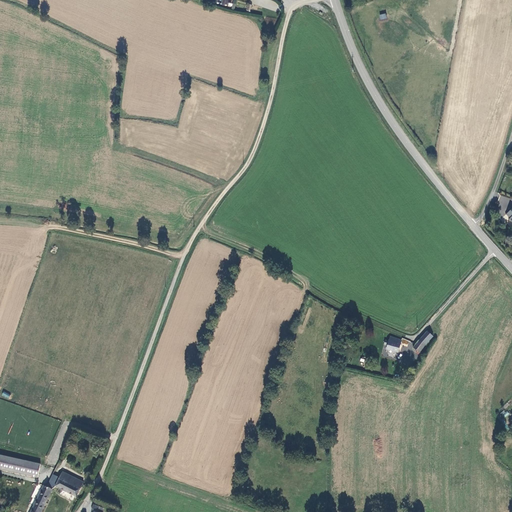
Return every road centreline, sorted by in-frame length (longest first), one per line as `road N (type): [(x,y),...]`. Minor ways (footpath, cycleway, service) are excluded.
road 1 (unclassified): [(293,2),(253,152),(183,254),(79,511)]
road 2 (tertiary): [(335,0),(362,73),(473,225)]
road 3 (track): [(199,226),(255,252),(329,305),(412,342)]
road 4 (track): [(183,254),(0,221)]
road 5 (unclassified): [(495,249),(412,342)]
